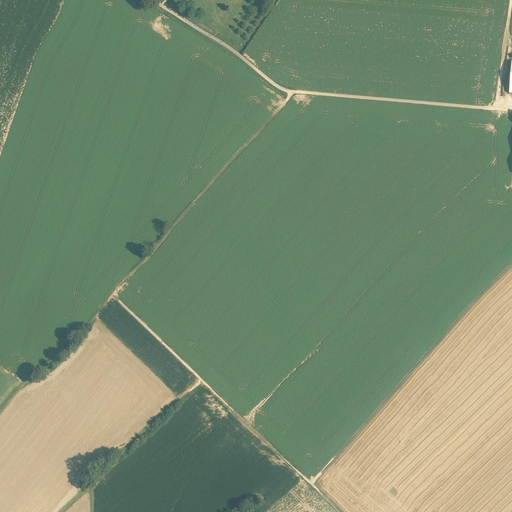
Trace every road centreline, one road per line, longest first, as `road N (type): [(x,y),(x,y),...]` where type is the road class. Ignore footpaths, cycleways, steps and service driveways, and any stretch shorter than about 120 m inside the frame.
road 1 (track): [(339,511),(114,293)]
road 2 (track): [(309,482),(511,262)]
road 3 (unclassified): [(511,112),(291,91)]
road 4 (residential): [(291,91),(150,0)]
road 5 (track): [(93,482),(201,381)]
